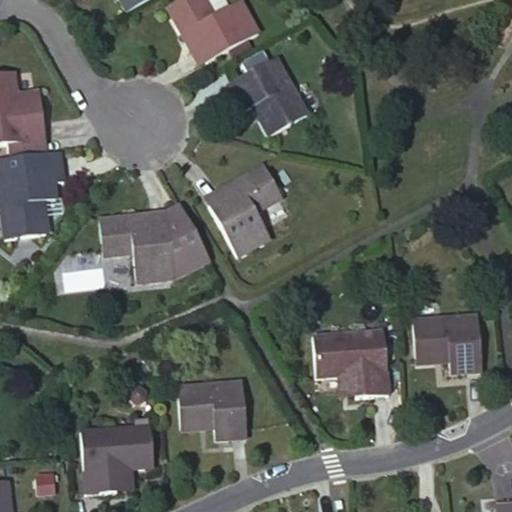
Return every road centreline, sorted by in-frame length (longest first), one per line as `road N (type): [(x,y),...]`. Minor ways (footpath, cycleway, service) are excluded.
road 1 (residential): [(200,511),(274,477),(440,444),(511,405)]
road 2 (residential): [(5,0),(43,16),(89,95),(139,120)]
